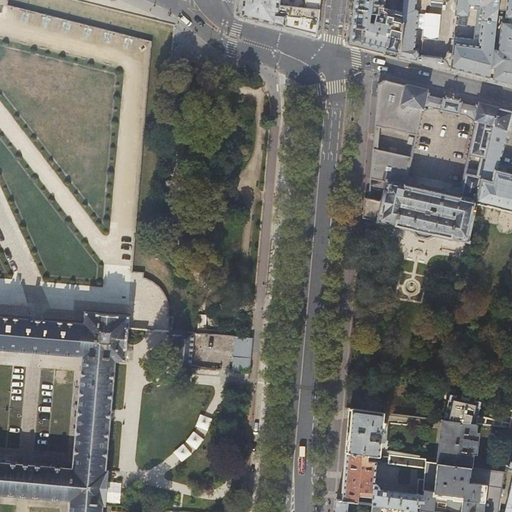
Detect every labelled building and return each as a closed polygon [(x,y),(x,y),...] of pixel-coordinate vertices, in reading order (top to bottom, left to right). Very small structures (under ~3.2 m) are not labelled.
[(320,0),(242,0),(241,16),(269,23),(316,34),(320,2),(320,0)] [(384,7),(384,0),(352,0),(352,10),(351,14),(348,43),(368,48),(399,55),(403,14),(396,12),(394,12),(393,13),(392,13),(391,14),(390,15),(387,14),(387,13),(387,12),(386,11),(384,10),(384,7)] [(404,0),(403,14),(399,55),(416,60),(417,59),(418,58),(419,57),(421,57),(422,58),(422,59),(427,60),(427,58),(428,58),(428,57),(427,57),(427,56),(424,55),(423,56),(422,56),(421,56),(420,55),(418,54),(418,52),(417,50),(418,48),(414,48),(418,8),(417,7),(416,7),(416,0),(457,0),(456,14),(469,16),(470,4),(485,6),(479,45),(454,42),(453,53),(448,52),(448,54),(447,56),(445,57),(443,58),(441,58),(440,58),(440,57),(437,57),(436,57),(436,58),(435,58),(435,59),(435,61),(440,61),(440,60),(441,60),(443,60),(444,61),(446,64),(447,65),(447,67),(448,68),(489,78),(498,0),(404,0)] [(511,17),(511,0),(501,0),(504,0),(503,4),(504,7),(503,13),(507,14),(506,17),(511,17)] [(511,22),(502,21),(497,56),(495,56),(495,60),(496,60),(493,79),(511,83),(511,22)] [(452,101),(429,95),(429,93),(426,92),(426,90),(383,80),(378,84),(374,126),(387,128),(406,132),(406,133),(416,135),(420,117),(422,114),(422,113),(424,111),(425,110),(426,109),(428,109),(429,109),(431,109),(434,109),(434,108),(441,110),(458,114),(460,114),(466,115),(466,116),(468,117),(470,118),(471,120),(472,121),(473,122),(474,124),(474,125),(474,127),(474,129),(469,153),(481,156),(477,170),(465,168),(459,196),(405,184),(411,156),(372,149),(369,185),(385,188),(382,201),(367,198),(364,198),(362,218),(378,220),(378,221),(394,224),(395,225),(411,229),(411,230),(412,230),(416,234),(416,235),(427,237),(432,234),(433,234),(451,238),(451,237),(468,241),(477,203),(497,108),(479,104),(479,105),(475,104),(474,106),(452,101)] [(511,111),(497,108),(477,203),(487,206),(488,205),(500,208),(511,211),(511,173),(497,170),(508,132),(510,126),(511,126),(511,111)] [(0,511),(101,511),(102,504),(105,504),(105,502),(104,502),(107,472),(108,469),(105,469),(115,360),(125,361),(127,328),(128,316),(86,312),(86,313),(85,324),(0,316),(0,511)] [(204,331),(205,316),(199,315),(197,331),(204,331)] [(167,364),(190,366),(193,339),(201,339),(202,333),(193,333),(171,331),(160,330),(160,337),(177,338),(175,358),(167,358),(167,364)] [(232,370),(249,371),(253,338),(235,336),(232,370)] [(480,408),(476,400),(470,399),(470,398),(462,396),(461,397),(456,396),(449,399),(445,420),(476,424),(480,408)] [(511,408),(504,406),(499,427),(511,428),(511,423),(511,418),(511,408)] [(346,452),(368,454),(380,456),(381,440),(384,441),(386,422),(383,422),(384,413),(349,408),(349,411),(347,430),(346,452)] [(443,420),(438,463),(471,467),(473,452),(476,453),(478,433),(475,433),(476,424),(445,420),(443,420)] [(191,432),(202,438),(208,427),(197,421),(191,432)] [(168,455),(178,465),(199,445),(190,435),(168,455)] [(419,479),(417,494),(380,489),(375,483),(377,461),(376,461),(376,457),(370,457),(369,460),(368,460),(368,454),(346,452),(344,476),(342,500),(348,500),(357,502),(358,494),(372,496),(371,503),(372,504),(412,508),(442,511),(499,511),(499,509),(501,495),(502,489),(505,471),(471,467),(438,463),(425,461),(425,468),(424,480),(419,479)] [(425,468),(425,461),(426,458),(389,454),(389,457),(389,463),(425,468)] [(511,511),(511,481),(505,510),(499,509),(499,511),(511,511)] [(346,511),(348,500),(342,500),(336,499),(335,511),(346,511)]
